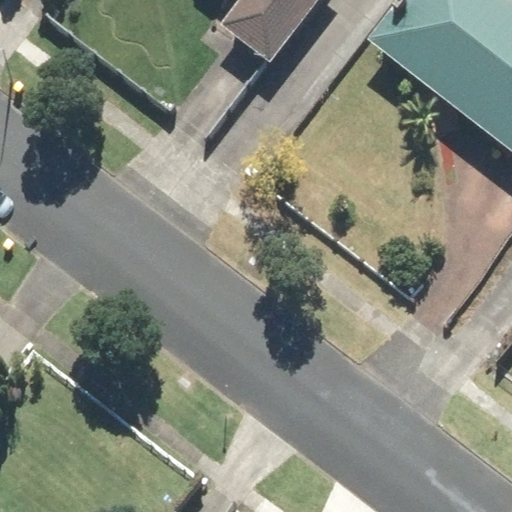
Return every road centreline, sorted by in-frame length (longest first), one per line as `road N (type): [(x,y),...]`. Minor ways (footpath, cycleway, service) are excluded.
road 1 (residential): [(0,145),(475,511)]
road 2 (unknown): [(387,444),(511,287)]
road 3 (unknown): [(282,363),(171,511)]
road 4 (unknown): [(80,207),(0,320)]
